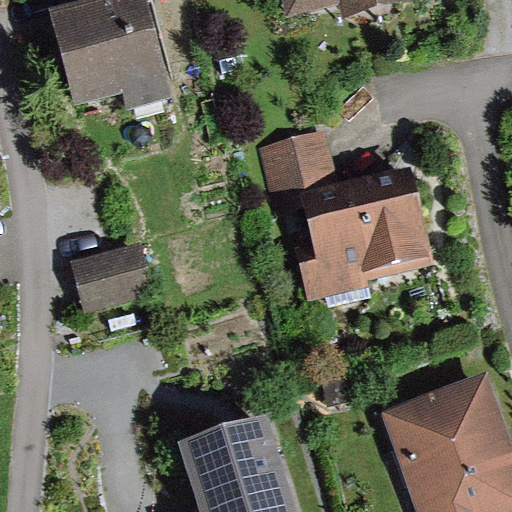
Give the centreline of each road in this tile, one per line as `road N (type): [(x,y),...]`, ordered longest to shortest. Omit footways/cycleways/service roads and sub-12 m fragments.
road 1 (residential): [(0,85),(36,279),(21,511)]
road 2 (residential): [(457,89),(511,293)]
